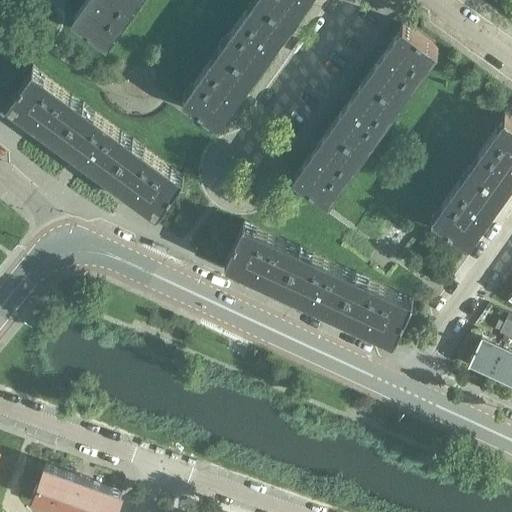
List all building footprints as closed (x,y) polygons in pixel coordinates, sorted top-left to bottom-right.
[(132,0),(83,0),(73,15),(105,38),(132,0)] [(265,0),(251,0),(220,44),(253,67),(289,17),(265,0)] [(265,0),(289,17),(301,0),(265,0)] [(367,73),(400,96),(436,46),(404,22),(367,73)] [(253,67),(220,44),(183,94),(216,118),(253,67)] [(58,134),(82,102),(31,65),(8,97),(58,134)] [(400,96),(367,73),(331,123),(364,147),(400,96)] [(58,134),(88,156),(109,171),(132,139),(82,102),(58,134)] [(511,117),(506,113),(469,164),(501,187),(511,172),(511,117)] [(331,123),(295,174),(327,197),(364,147),(331,123)] [(109,171),(138,192),(159,208),(183,175),(132,139),(109,171)] [(501,187),(469,164),(432,215),(465,238),(501,187)] [(282,283),(299,246),(242,220),(225,256),(282,283)] [(299,246),(282,283),(339,309),(356,272),(299,246)] [(356,272),(339,309),(395,335),(412,298),(356,272)] [(500,329),(508,333),(511,325),(511,318),(506,316),(500,329)] [(468,359),(491,370),(503,343),(481,333),(468,359)] [(491,370),(511,379),(511,347),(503,343),(491,370)] [(114,511),(116,510),(114,509),(121,490),(44,462),(37,482),(36,481),(32,493),(33,494),(33,496),(53,503),(54,501),(84,511),(114,511)]
